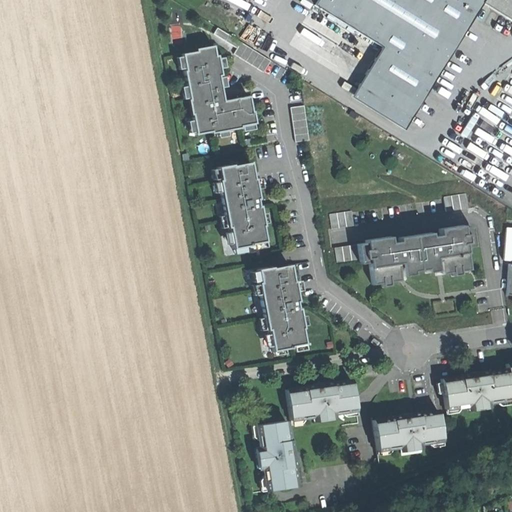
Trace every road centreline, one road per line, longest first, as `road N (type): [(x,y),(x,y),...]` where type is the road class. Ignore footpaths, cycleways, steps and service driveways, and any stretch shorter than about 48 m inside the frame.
road 1 (track): [(246,511),(149,0)]
road 2 (residential): [(221,379),(511,332)]
road 3 (unknown): [(448,153),(428,154),(303,72),(290,44),(301,0)]
